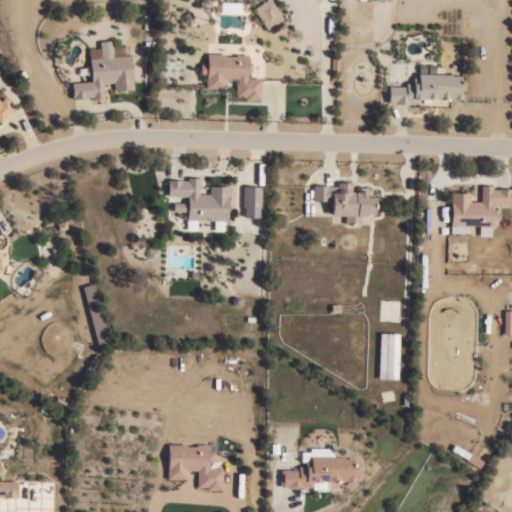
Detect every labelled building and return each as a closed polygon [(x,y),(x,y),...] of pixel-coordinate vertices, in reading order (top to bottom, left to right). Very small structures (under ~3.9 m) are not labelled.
[(269,0),(281,19),(265,29),(251,8),(264,0),(269,0)] [(239,13),(219,13),(220,2),(240,2),(239,13)] [(223,54),(223,56),(234,56),(234,54),(246,55),(246,63),(250,63),(249,72),(245,72),(245,78),(259,78),(258,100),(251,100),(251,101),(242,100),(243,97),(233,97),(233,80),(223,80),(223,89),(203,88),(204,75),(198,74),(198,64),(204,64),(205,53),(223,54)] [(69,83),(89,81),(89,75),(84,75),(84,74),(77,75),(77,68),(84,68),(84,66),(88,66),(87,58),(100,57),(100,59),(110,58),(110,56),(128,55),(130,78),(131,78),(132,89),(122,90),(112,90),(111,82),(101,83),(102,99),(90,100),(90,97),(85,97),(85,98),(70,99),(69,83)] [(392,104),(392,103),(386,103),(386,86),(404,87),(404,85),(411,85),(411,83),(416,83),(416,74),(450,74),(450,76),(460,76),(459,82),(463,82),(463,90),(459,90),(459,94),(461,94),(460,99),(452,99),(452,98),(448,98),(448,99),(439,99),(439,97),(432,97),(432,98),(425,98),(425,99),(419,98),(419,99),(417,99),(417,104),(408,104),(392,104)] [(0,99),(3,97),(13,108),(0,121),(0,99)] [(166,180),(180,180),(180,181),(185,181),(185,178),(197,178),(197,194),(207,194),(207,186),(221,186),(227,186),(227,197),(226,197),(226,221),(222,220),(222,230),(212,230),(212,221),(207,221),(207,218),(197,218),(197,220),(195,220),(195,230),(184,230),(184,220),(185,220),(185,212),(171,212),(171,203),(185,203),(185,196),(166,196),(166,180)] [(311,185),(335,186),(335,182),(351,183),(351,191),(353,191),(353,188),(363,188),(363,191),(365,191),(365,195),(364,195),(364,197),(374,197),(373,214),(363,213),(363,216),(359,216),(358,224),(343,224),(343,215),(329,215),(329,201),(310,201),(311,185)] [(259,207),(257,207),(257,217),(242,217),(242,207),(240,207),(241,186),(260,187),(259,207)] [(448,233),(448,192),(454,192),(454,193),(468,193),(468,201),(479,201),(479,186),(491,186),(490,189),(495,189),(510,189),(510,192),(509,205),(489,205),(489,211),(498,211),(498,220),(489,220),(489,236),(477,236),(477,225),(467,225),(467,233),(448,233)] [(511,311),(503,311),(502,335),(511,334),(511,311)] [(376,378),(378,333),(397,333),(395,379),(376,378)] [(165,479),(165,468),(165,444),(184,444),(184,446),(194,446),(194,444),(206,444),(206,452),(211,452),(211,461),(206,461),(206,468),(220,468),(220,490),(213,490),(204,490),(204,487),(195,487),(195,470),(185,470),(185,479),(165,479)] [(278,470),(296,470),(296,466),(303,466),(303,462),(299,462),(299,452),(308,452),(308,448),(331,448),(331,457),(343,457),(343,458),(352,458),(352,464),(356,464),(356,473),(352,473),(352,476),(353,476),(353,482),(344,482),(344,480),(341,480),(341,482),(324,482),(324,490),(310,489),(310,487),(301,487),(301,488),(285,488),(285,487),(278,487),(278,470)] [(464,462),(477,470),(481,462),(468,454),(464,462)] [(0,481),(15,481),(15,498),(0,498),(0,481)]
